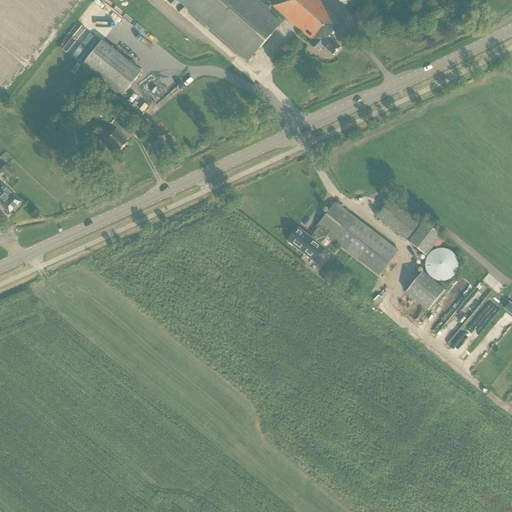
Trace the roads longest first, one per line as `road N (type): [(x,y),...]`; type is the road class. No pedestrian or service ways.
road 1 (tertiary): [(0,268),(511,29)]
road 2 (track): [(391,282),(389,312),(511,412)]
